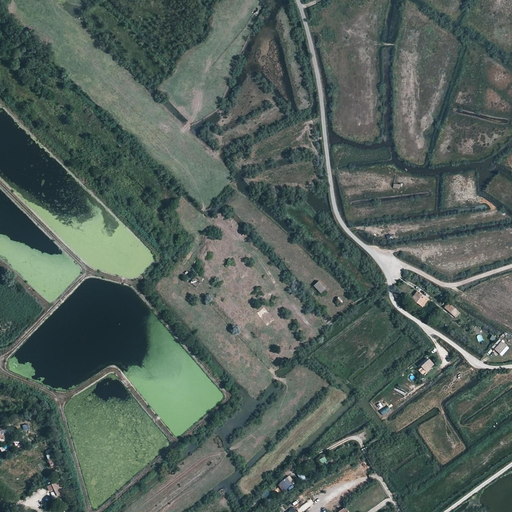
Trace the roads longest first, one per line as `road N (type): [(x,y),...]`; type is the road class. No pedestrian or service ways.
road 1 (unclassified): [(381,262),(346,230),(334,205),(316,69),(297,0)]
road 2 (track): [(511,366),(475,361),(396,306),(381,262)]
road 3 (track): [(511,266),(451,285),(381,262)]
